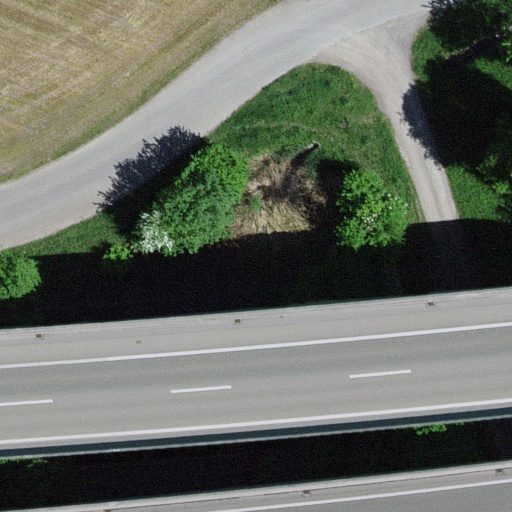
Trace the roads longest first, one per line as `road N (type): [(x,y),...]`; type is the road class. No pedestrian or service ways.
road 1 (motorway): [(511,359),(0,401)]
road 2 (unclassified): [(413,0),(326,27),(56,204),(0,220)]
road 3 (track): [(326,27),(459,229),(511,453)]
